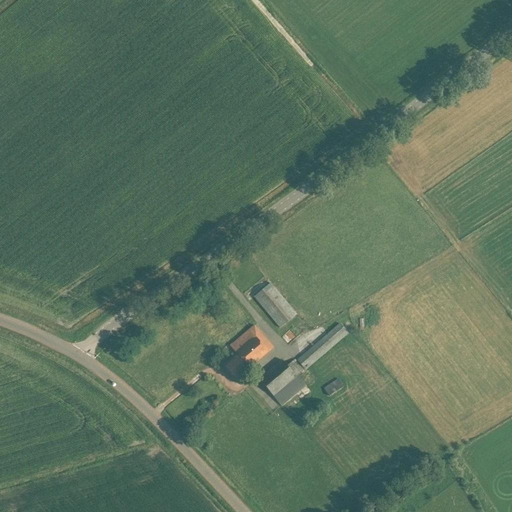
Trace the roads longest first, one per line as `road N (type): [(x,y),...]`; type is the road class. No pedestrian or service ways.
road 1 (tertiary): [(78,353),(511,28)]
road 2 (tertiary): [(242,511),(141,403),(78,353)]
